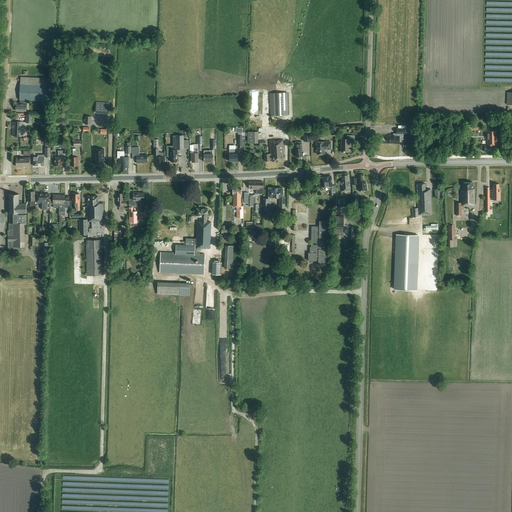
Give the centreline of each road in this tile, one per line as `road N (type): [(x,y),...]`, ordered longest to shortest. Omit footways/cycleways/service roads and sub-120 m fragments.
road 1 (tertiary): [(1,180),(367,166)]
road 2 (unclassified): [(356,511),(364,255),(377,203),(375,165)]
road 3 (residential): [(1,180),(8,0)]
road 4 (unclassified): [(367,166),(371,0)]
road 5 (tertiary): [(375,165),(511,163)]
